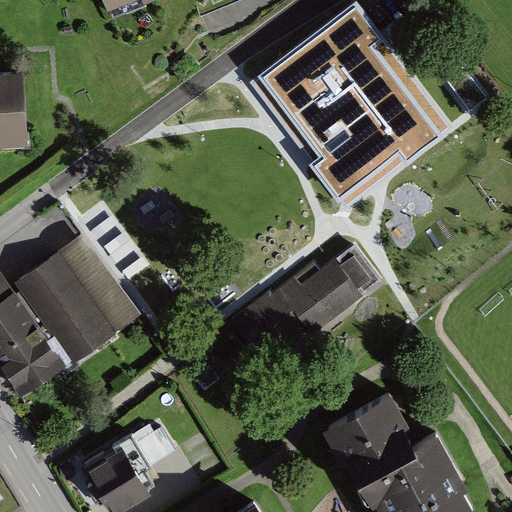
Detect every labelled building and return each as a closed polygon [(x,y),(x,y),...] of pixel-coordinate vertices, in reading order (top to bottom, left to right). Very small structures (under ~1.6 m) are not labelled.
[(112,0),(116,9),(143,0),(112,0)] [(380,35),(356,3),(263,73),(325,154),(315,161),(340,194),(400,148),(408,158),(441,133),(371,42),(380,35)] [(488,96),(464,66),(447,79),(471,109),(488,96)] [(12,74),(0,74),(0,142),(14,142),(12,74)] [(11,280),(0,261),(0,372),(12,393),(143,315),(93,231),(11,280)] [(271,292),(234,320),(264,358),(281,345),(275,336),(301,316),(312,330),(377,280),(352,248),(321,272),(314,263),(273,295),(271,292)] [(220,377),(212,367),(198,378),(205,388),(220,377)] [(391,390),(328,425),(337,442),(343,439),(365,477),(370,474),(391,511),(454,511),(455,511),(454,511),(467,511),(473,509),(458,482),(463,479),(437,431),(419,441),(391,390)] [(156,420),(79,466),(107,511),(109,511),(155,484),(146,469),(175,451),(156,420)] [(263,511),(255,499),(235,511),(263,511)]
